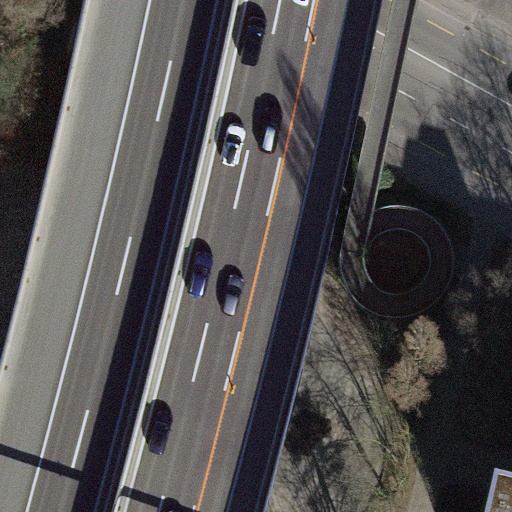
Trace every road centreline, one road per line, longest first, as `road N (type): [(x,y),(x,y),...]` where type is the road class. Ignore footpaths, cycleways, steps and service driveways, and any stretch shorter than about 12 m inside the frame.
road 1 (motorway): [(184,511),(306,0)]
road 2 (motorway): [(178,0),(61,511)]
road 3 (secondary): [(511,132),(272,0)]
